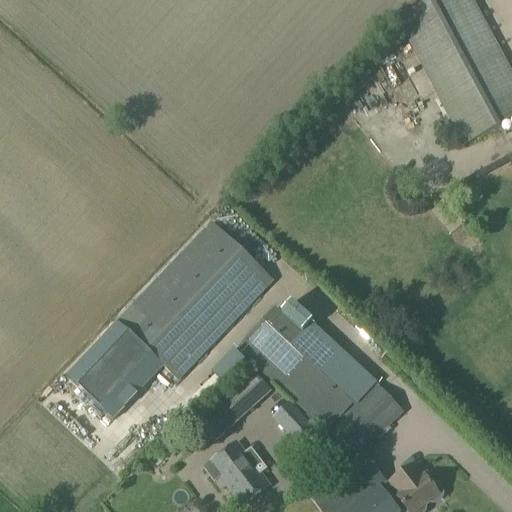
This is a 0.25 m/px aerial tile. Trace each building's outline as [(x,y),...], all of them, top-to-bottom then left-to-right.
[(511,75),(471,0),(433,0),(395,20),(462,147),(511,120),(511,75)] [(402,62),(374,71),(382,97),(391,95),(401,131),(421,125),(402,62)] [(208,225),(113,329),(173,389),(273,284),(208,225)] [(283,301),(240,347),(330,430),(374,386),(283,301)] [(377,387),(331,432),(355,460),(404,417),(377,387)] [(222,401),(196,425),(211,442),(238,419),(222,401)] [(289,406),(273,421),(296,445),(311,431),(289,406)] [(236,444),(200,471),(211,485),(218,479),(240,509),(268,488),(236,444)] [(411,464),(388,483),(399,497),(396,500),(405,511),(423,511),(424,509),(423,507),(428,503),(430,504),(434,505),(441,499),(441,495),(431,481),(427,481),(425,482),(411,464)] [(396,511),(377,489),(348,511),(396,511)]
